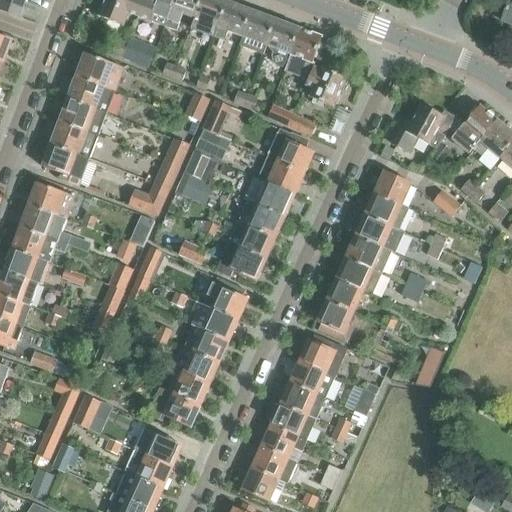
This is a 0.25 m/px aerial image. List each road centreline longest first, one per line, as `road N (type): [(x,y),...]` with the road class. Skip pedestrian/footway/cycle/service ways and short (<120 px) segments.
road 1 (residential): [(402,39),(191,511)]
road 2 (residential): [(0,181),(63,0)]
